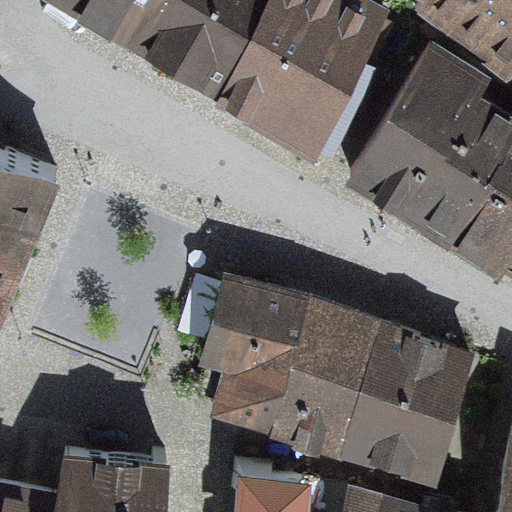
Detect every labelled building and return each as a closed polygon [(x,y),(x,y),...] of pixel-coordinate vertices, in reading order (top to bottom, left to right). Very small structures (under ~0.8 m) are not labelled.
[(138,63),(167,0),(45,0),(43,6),(138,63)] [(167,0),(138,63),(212,105),(258,0),(167,0)] [(351,0),(258,0),(212,105),(310,159),(384,17),(351,0)] [(511,75),(511,0),(392,0),(416,17),(511,75)] [(511,103),(421,53),(343,186),(511,277),(511,103)] [(53,171),(0,150),(0,309),(16,268),(42,201),(53,171)] [(272,432),(310,297),(227,270),(198,367),(224,373),(213,417),(272,432)] [(310,297),(272,432),(270,437),(345,458),(438,485),(477,350),(310,297)] [(69,449),(63,478),(56,511),(159,511),(164,459),(69,449)] [(242,471),(237,511),(309,511),(314,478),(242,471)] [(0,511),(56,511),(63,478),(0,472),(0,511)] [(377,511),(380,497),(343,486),(339,511),(377,511)] [(380,497),(377,511),(412,511),(414,506),(380,497)]
